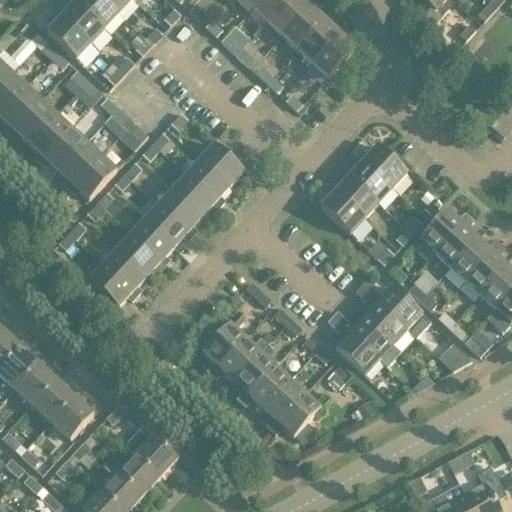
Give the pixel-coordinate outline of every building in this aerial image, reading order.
[(80,0),(76,5),(105,33),(119,18),(100,0),(80,0)] [(100,0),(119,18),(133,3),(130,0),(100,0)] [(241,0),(253,11),(263,0),(241,0)] [(263,0),(253,11),(268,25),(291,0),(263,0)] [(306,5),(300,0),(291,0),(268,25),(284,39),(314,5),(309,0),(306,5)] [(450,0),(419,0),(424,4),(410,19),(428,35),(446,16),(441,10),(450,0)] [(499,0),(495,0),(489,7),(495,13),(504,4),(499,0)] [(105,33),(76,5),(66,16),(62,12),(58,16),(91,48),(105,33)] [(319,9),(314,5),(284,39),(299,53),(325,23),(315,13),(319,9)] [(495,13),(489,7),(477,20),(483,26),(495,13)] [(194,9),(188,16),(200,26),(206,20),(194,9)] [(174,13),(163,24),(170,31),(180,19),(174,13)] [(91,48),(58,16),(54,20),(58,24),(47,36),(76,64),(91,48)] [(336,33),(325,23),(299,53),(313,66),(345,33),(340,28),(336,33)] [(211,25),(205,32),(216,42),(223,35),(211,25)] [(38,39),(27,29),(20,36),(32,46),(38,39)] [(469,29),(459,40),(465,46),(475,34),(469,29)] [(236,60),(248,47),(248,46),(250,44),(235,30),(221,46),(236,60)] [(146,43),(153,49),(162,39),(156,33),(146,43)] [(345,33),(313,66),(329,81),(356,52),(345,41),(349,37),(345,33)] [(153,49),(146,43),(146,44),(138,37),(129,47),(135,55),(142,61),(153,49)] [(57,56),(47,47),(41,54),(51,63),(57,56)] [(264,61),(248,47),(236,60),(251,75),(264,61)] [(69,67),(57,56),(51,63),(63,74),(69,67)] [(112,67),(124,79),(134,68),(128,63),(126,65),(120,59),(112,67)] [(264,61),(251,75),(266,88),(272,82),(272,81),(279,75),(264,61)] [(0,88),(11,76),(0,65),(0,88)] [(124,79),(112,67),(102,79),(108,85),(114,90),(124,79)] [(87,84),(77,75),(70,83),(80,92),(87,84)] [(0,117),(26,90),(11,76),(0,88),(0,117)] [(272,82),(266,88),(276,98),(283,91),(272,82)] [(98,96),(99,95),(87,84),(80,92),(81,93),(88,100),(92,103),(98,96)] [(26,90),(0,117),(0,120),(9,129),(5,133),(10,137),(41,104),(26,90)] [(292,99),(285,106),(297,116),(303,109),(292,99)] [(110,120),(117,113),(106,103),(100,110),(110,120)] [(56,118),(41,104),(10,137),(15,142),(18,138),(28,147),(56,118)] [(117,113),(110,120),(122,130),(128,123),(117,113)] [(71,114),(63,122),(71,130),(79,122),(71,114)] [(71,132),(56,118),(28,147),(39,157),(36,161),(40,165),(71,132)] [(181,118),(171,129),(178,135),(188,124),(181,118)] [(130,138),(123,146),(134,156),(148,142),(137,131),(130,138)] [(86,146),(71,132),(40,165),(44,169),(48,165),(59,175),(86,146)] [(162,138),(153,148),(160,154),(165,158),(174,149),(169,144),(162,138)] [(86,146),(59,175),(69,185),(65,189),(70,194),(101,160),(86,146)] [(160,154),(153,148),(142,160),(149,166),(160,154)] [(216,148),(201,163),(231,190),(240,181),(244,184),(249,179),(216,148)] [(364,156),(360,161),(393,192),(408,176),(378,149),(368,160),(364,156)] [(117,174),(101,160),(70,194),(74,198),(78,193),(90,203),(117,174)] [(393,192),(360,161),(355,165),(360,169),(350,179),(379,206),(393,192)] [(201,163),(187,178),(221,210),(225,206),(221,201),(231,190),(201,163)] [(134,167),(125,177),(133,183),(141,174),(134,167)] [(133,183),(125,177),(114,189),(121,196),(133,183)] [(221,210),(187,178),(173,193),(203,221),(213,210),(218,214),(221,210)] [(379,206),(350,179),(339,190),(335,186),(331,190),(365,222),(379,206)] [(365,222),(331,190),(327,194),(331,199),(321,211),(350,237),(365,222)] [(203,221),(173,193),(159,208),(193,239),(197,235),(193,231),(203,221)] [(98,206),(105,213),(113,204),(106,197),(98,206)] [(426,197),(421,203),(427,209),(423,214),(430,220),(441,209),(433,202),(433,203),(426,197)] [(105,213),(98,206),(86,219),(93,226),(105,213)] [(159,208),(145,223),(175,251),(185,240),(189,244),(193,239),(159,208)] [(436,257),(470,220),(466,216),(459,222),(448,213),(421,243),(436,257)] [(470,220),(436,257),(451,271),(478,241),(468,231),(475,224),(470,220)] [(407,231),(414,238),(423,228),(415,222),(407,231)] [(145,223),(132,238),(165,269),(170,265),(165,261),(175,251),(145,223)] [(70,236),(77,243),(86,234),(78,227),(70,236)] [(414,238),(407,231),(395,244),(402,250),(414,238)] [(77,243),(70,236),(58,248),(66,255),(77,243)] [(132,238),(118,253),(147,280),(157,270),(161,274),(165,269),(132,238)] [(489,251),(478,241),(451,271),(466,285),(500,248),(495,243),(489,251)] [(500,248),(466,285),(481,298),(508,268),(498,258),(504,252),(500,248)] [(387,252),(376,264),(383,270),(394,259),(387,252)] [(147,280),(118,253),(104,268),(137,299),(141,295),(137,291),(147,280)] [(137,299),(104,268),(89,284),(118,311),(129,300),(133,304),(137,299)] [(511,271),(508,268),(481,298),(496,312),(511,294),(511,271)] [(394,270),(387,277),(399,288),(406,281),(394,270)] [(414,285),(426,296),(438,283),(427,272),(414,285)] [(408,333),(417,341),(431,325),(423,317),(394,290),(384,300),(366,284),(361,289),(408,333)] [(251,287),(245,293),(265,312),(270,305),(260,295),(251,287)] [(408,333),(361,289),(356,294),(374,311),(365,320),(394,348),(408,333)] [(425,299),(424,299),(413,289),(407,295),(418,306),(425,299)] [(430,292),(424,299),(425,299),(418,306),(429,316),(435,309),(431,305),(437,298),(430,292)] [(511,294),(496,312),(511,326),(511,294)] [(284,330),(290,324),(279,314),(273,320),(284,330)] [(394,348),(365,320),(356,331),(338,314),(334,319),(381,363),(389,371),(403,356),(394,348)] [(449,334),(455,327),(443,316),(437,323),(449,334)] [(212,379),(246,342),(236,332),(246,322),(240,317),(203,356),(214,366),(207,374),(212,379)] [(381,363),(334,319),(329,325),(346,341),(337,351),(366,379),(381,363)] [(301,334),(290,324),(284,330),(295,340),(301,334)] [(455,327),(449,334),(459,343),(465,336),(455,327)] [(6,337),(2,333),(0,334),(0,371),(20,350),(6,337)] [(309,363),(320,351),(309,341),(303,348),(311,356),(306,361),(309,363)] [(255,349),(246,342),(212,379),(216,382),(223,375),(234,385),(261,355),(267,349),(260,343),(255,349)] [(474,344),(467,352),(479,362),(485,354),(474,344)] [(455,376),(470,363),(455,345),(440,357),(455,376)] [(20,350),(0,371),(0,378),(15,392),(39,366),(25,354),(20,350)] [(320,351),(309,363),(313,367),(318,361),(325,368),(331,361),(320,351)] [(276,369),(261,355),(234,385),(244,395),(237,402),(242,406),(276,369)] [(44,371),(39,366),(15,392),(33,409),(57,383),(44,371)] [(291,383),(276,369),(242,406),(246,410),(253,403),(264,413),(291,383)] [(340,370),(327,383),(338,394),(351,380),(340,370)] [(291,383),(264,413),(274,422),(267,430),(271,434),(306,396),(297,388),(303,381),(298,376),(291,383)] [(57,383),(33,409),(52,426),(75,400),(62,388),(57,383)] [(306,396),(271,434),(277,438),(284,431),(294,440),(295,439),(302,445),(306,445),(314,437),(314,433),(307,427),(329,404),(323,398),(316,405),(306,396)] [(80,404),(75,400),(52,426),(71,443),(94,417),(80,404)] [(370,404),(357,411),(363,421),(376,415),(370,404)] [(117,410),(105,423),(112,429),(124,417),(117,410)] [(100,428),(88,441),(96,448),(108,435),(100,428)] [(144,430),(126,449),(160,480),(173,466),(178,462),(144,430)] [(8,437),(2,444),(14,455),(20,449),(8,437)] [(83,446),(71,459),(79,466),(91,453),(83,446)] [(134,459),(118,476),(143,499),(155,486),(160,480),(126,449),(124,450),(134,459)] [(26,454),(20,460),(33,472),(39,466),(26,454)] [(468,455),(449,464),(454,475),(473,466),(468,455)] [(11,464),(5,470),(18,482),(24,476),(11,464)] [(67,464),(54,477),(61,484),(73,471),(67,464)] [(484,489),(467,498),(474,511),(498,511),(492,500),(505,494),(493,471),(479,479),(484,489)] [(511,472),(500,479),(506,490),(511,487),(511,472)] [(143,499),(118,476),(101,494),(120,511),(130,511),(138,503),(143,499)] [(29,480),(22,487),(36,499),(43,492),(29,480)] [(120,511),(101,494),(83,511),(120,511)] [(49,498),(42,505),(45,508),(43,510),(44,511),(58,511),(61,509),(49,498)] [(474,511),(467,498),(449,508),(443,498),(430,505),(433,511),(474,511)]
